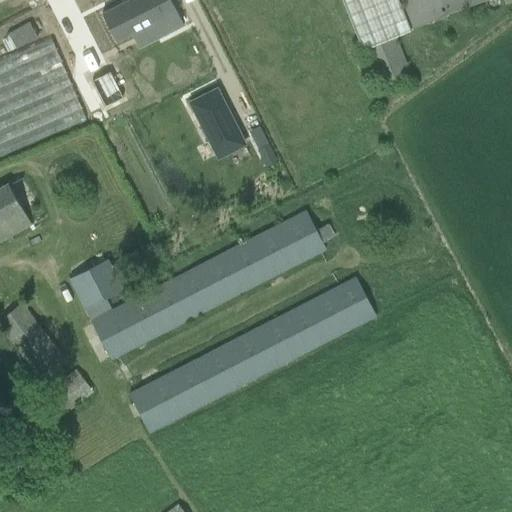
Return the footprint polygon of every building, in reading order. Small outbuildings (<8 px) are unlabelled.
[(158,37),(181,25),(168,0),(126,0),(99,14),(113,41),(151,22),(158,37)] [(400,0),(342,0),(362,49),(365,48),(396,37),(412,31),(400,0)] [(400,0),(412,31),(466,9),(464,4),(474,0),(400,0)] [(8,34),(17,49),(38,38),(29,22),(8,34)] [(0,58),(0,155),(86,119),(51,37),(0,58)] [(396,37),(365,48),(380,87),(411,74),(396,37)] [(123,97),(110,72),(92,81),(91,82),(104,106),(123,97)] [(245,144),(224,103),(198,116),(219,157),(245,144)] [(258,150),(257,150),(262,161),(275,155),(269,144),(268,145),(258,150)] [(0,240),(31,223),(11,184),(9,186),(8,184),(0,188),(0,240)] [(91,317),(112,358),(327,249),(307,208),(91,317)] [(86,308),(124,288),(108,257),(70,277),(86,308)] [(130,392),(150,432),(377,315),(357,275),(130,392)] [(23,302),(0,318),(0,325),(42,380),(68,360),(23,302)] [(21,410),(39,434),(94,392),(76,369),(21,410)]
